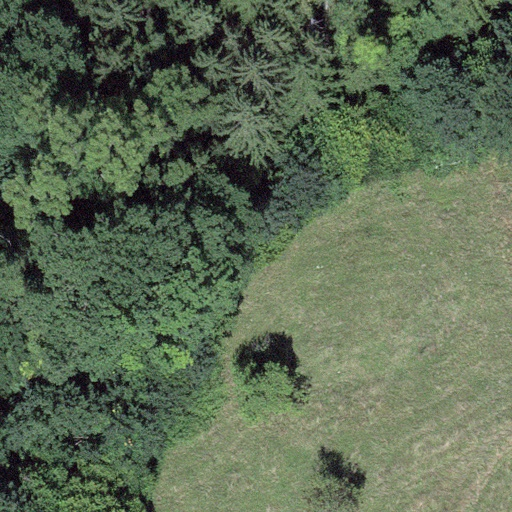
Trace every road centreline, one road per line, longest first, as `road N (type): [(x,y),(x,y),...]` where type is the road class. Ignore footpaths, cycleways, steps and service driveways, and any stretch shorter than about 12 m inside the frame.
road 1 (track): [(511,20),(455,72),(278,160),(167,301),(79,511)]
road 2 (track): [(133,383),(0,421)]
